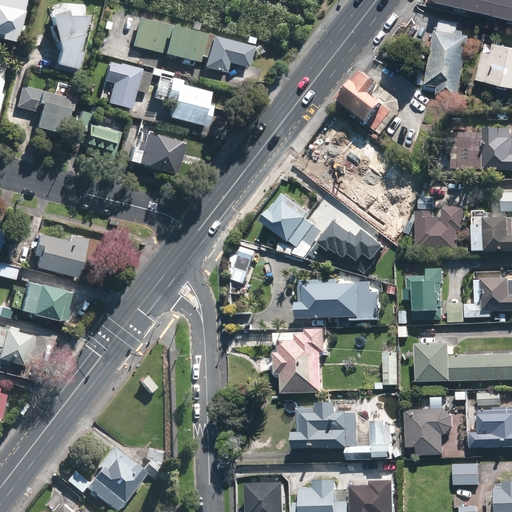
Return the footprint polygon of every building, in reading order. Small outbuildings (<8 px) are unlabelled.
[(23,10),(25,0),(0,0),(0,33),(1,34),(0,37),(16,42),(24,10),(23,10)] [(433,0),(433,2),(462,9),(463,0),(433,0)] [(494,0),(463,0),(462,9),(490,16),(494,0)] [(511,0),(494,0),(490,16),(511,21),(511,17),(511,0)] [(74,74),(80,51),(77,50),(86,15),(67,14),(65,8),(49,13),(59,48),(53,68),(74,74)] [(253,45),(138,17),(131,46),(198,62),(200,56),(206,57),(203,66),(225,72),(228,61),(248,66),(253,45)] [(455,33),(457,22),(439,19),(437,30),(435,30),(424,83),(437,86),(436,94),(457,98),(468,36),(455,33)] [(511,89),(511,47),(492,43),(490,55),(481,53),(475,81),(511,89)] [(119,64),(108,61),(103,80),(112,82),(107,102),(131,108),(135,90),(145,92),(150,73),(140,70),(141,68),(119,63),(119,64)] [(377,131),(393,109),(372,93),(380,84),(364,72),(340,102),(377,131)] [(168,117),(206,127),(212,105),(206,103),(209,91),(180,83),(181,79),(169,76),(163,100),(171,102),(168,117)] [(73,111),(77,99),(22,85),(17,106),(40,112),(37,127),(45,129),(43,134),(53,136),(55,132),(65,134),(71,111),(73,111)] [(120,132),(89,123),(92,114),(81,111),(76,128),(86,131),(81,148),(112,158),(120,132)] [(511,137),(501,137),(501,128),(485,128),(485,132),(448,133),(449,153),(453,153),(453,169),(485,169),(486,170),(511,169),(511,137)] [(188,145),(149,134),(141,163),(180,174),(188,145)] [(360,197),(366,189),(372,193),(385,175),(376,168),(340,142),(330,157),(327,154),(318,166),(360,197)] [(511,192),(501,192),(501,211),(511,211),(511,192)] [(308,214),(281,195),(269,210),(267,209),(259,220),(304,253),(321,231),(304,219),(308,214)] [(371,221),(372,221),(392,237),(404,222),(402,220),(411,208),(397,197),(394,201),(389,197),(371,221)] [(431,210),(414,211),(415,249),(456,248),(455,230),(462,230),(461,206),(441,207),(441,218),(432,218),(431,210)] [(511,235),(509,235),(509,217),(484,218),(484,225),(472,225),(473,251),(485,250),(485,252),(511,250),(511,235)] [(332,221),(316,242),(328,250),(330,248),(342,257),(346,252),(357,260),(362,253),(370,259),(380,246),(360,230),(355,236),(349,231),(348,233),(332,221)] [(35,267),(77,278),(87,239),(69,235),(68,241),(37,233),(32,255),(38,256),(35,267)] [(277,252),(292,256),(294,247),(279,243),(277,252)] [(234,255),(253,261),(256,251),(237,246),(234,255)] [(17,266),(0,261),(0,274),(14,278),(17,266)] [(442,319),(441,293),(439,293),(438,282),(444,282),(444,268),(426,269),(427,276),(407,276),(407,289),(403,289),(403,300),(412,300),(412,320),(442,319)] [(484,311),(511,310),(511,294),(510,295),(509,277),(481,278),(481,279),(473,279),(475,309),(464,310),(465,320),(484,320),(484,311)] [(335,283),(335,280),(297,281),(298,302),(294,302),(294,317),(349,315),(349,320),(379,319),(378,292),(369,293),(368,282),(335,283)] [(38,283),(27,281),(20,309),(31,311),(31,313),(58,319),(58,318),(63,319),(65,319),(68,308),(66,307),(70,291),(65,290),(65,289),(38,282),(38,283)] [(462,303),(447,303),(448,323),(463,322),(462,303)] [(0,314),(9,317),(11,308),(0,305),(0,304),(0,314)] [(23,364),(31,334),(0,325),(0,362),(7,364),(8,360),(23,364)] [(327,352),(327,328),(309,329),(309,334),(303,334),(303,332),(275,333),(276,374),(282,374),(282,393),(323,392),(322,352),(327,352)] [(511,353),(449,355),(449,344),(415,345),(416,382),(511,379),(511,353)] [(397,352),(382,353),(383,385),(398,384),(397,352)] [(30,375),(43,378),(50,369),(32,365),(30,375)] [(457,400),(467,399),(467,391),(457,391),(457,400)] [(502,391),(479,393),(479,405),(502,404),(502,391)] [(31,401),(26,398),(19,408),(23,411),(31,401)] [(344,459),(389,459),(388,421),(367,421),(367,445),(354,445),(354,413),(334,413),(333,403),(315,403),(315,413),(300,413),(301,432),(291,432),(291,449),(344,448),(344,459)] [(444,454),(443,434),(447,434),(454,426),(453,416),(446,408),(407,410),(408,447),(418,447),(418,455),(444,454)] [(511,411),(479,412),(480,430),(472,430),(472,445),(484,445),(511,444),(511,411)] [(145,475),(111,447),(96,466),(99,469),(89,483),(74,472),(67,481),(82,493),(85,488),(116,511),(145,475)] [(157,481),(165,472),(160,469),(162,460),(163,449),(146,448),(145,458),(150,458),(142,469),(157,481)] [(400,448),(394,450),(397,457),(403,454),(400,448)] [(480,463),(454,463),(455,484),(480,484),(480,463)] [(345,511),(345,501),(334,501),(333,479),(311,480),(311,488),(298,488),(299,502),(292,502),(292,511),(345,511)] [(496,511),(511,511),(511,480),(505,481),(505,488),(496,488),(496,511)] [(281,511),(280,481),(244,483),(245,511),(281,511)] [(348,487),(348,511),(390,511),(390,482),(369,482),(369,486),(348,487)]
